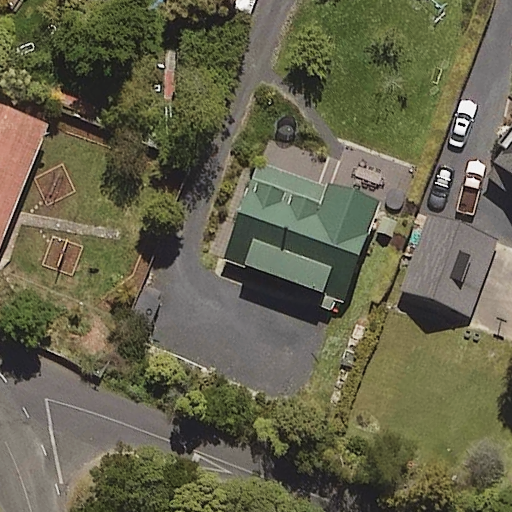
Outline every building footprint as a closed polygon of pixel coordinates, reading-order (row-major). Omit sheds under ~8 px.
[(0,240),(45,126),(0,108),(0,240)] [(511,137),(493,162),(511,175),(511,137)] [(320,186),(291,176),(291,178),(254,165),(220,260),(339,303),(375,206),(320,186)] [(498,242),(429,217),(401,293),(471,318),(498,242)] [(288,375),(249,364),(241,392),(279,403),(288,375)]
